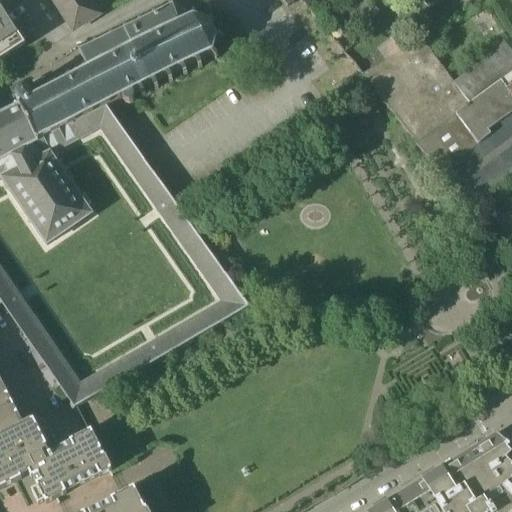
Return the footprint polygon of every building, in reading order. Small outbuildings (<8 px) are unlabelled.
[(90,0),(52,0),(57,7),(74,33),(101,16),(90,0)] [(362,29),(380,13),(368,0),(367,0),(350,16),(362,29)] [(430,9),(438,2),(436,0),(427,0),(425,2),(430,9)] [(0,63),(22,49),(15,38),(0,13),(0,305),(2,305),(24,337),(21,339),(24,343),(27,340),(43,364),(38,367),(41,371),(46,368),(57,384),(53,387),(55,391),(60,388),(71,405),(65,409),(69,414),(77,409),(78,408),(113,388),(124,381),(125,381),(126,380),(139,373),(140,372),(151,365),(151,366),(153,365),(152,365),(162,359),(164,358),(175,352),(176,351),(185,346),(187,345),(197,339),(198,339),(200,338),(200,337),(209,332),(209,333),(211,331),(223,324),(225,324),(224,323),(235,317),(249,309),(245,302),(244,302),(183,215),(114,118),(113,119),(107,108),(123,100),(125,104),(130,106),(134,104),(135,100),(133,95),(139,92),(142,98),(145,97),(142,91),(153,86),(156,91),(159,90),(156,84),(167,79),(170,84),(174,83),(171,77),(182,71),(185,77),(188,76),(185,70),(196,64),(199,70),(203,68),(200,62),(212,57),(217,61),(219,58),(214,53),(217,42),(224,41),(224,37),(217,38),(211,27),(216,22),(213,19),(209,24),(196,21),(196,13),(193,13),(193,14),(173,5),(171,2),(168,4),(170,8),(157,15),(154,10),(152,12),(154,16),(142,22),(140,18),(138,19),(140,23),(128,29),(125,25),(123,26),(125,30),(113,36),(111,32),(109,33),(111,37),(98,44),(95,39),(93,40),(95,45),(82,51),(80,47),(77,48),(84,62),(79,65),(78,64),(68,70),(68,71),(66,72),(67,73),(46,85),(44,83),(47,81),(46,80),(42,82),(40,78),(32,83),(34,86),(31,88),(29,88),(26,88),(24,88),(22,88),(19,89),(17,87),(10,91),(20,108),(0,118),(0,63)] [(511,54),(504,43),(491,52),(494,56),(454,85),(422,40),(362,75),(378,96),(398,121),(415,144),(417,146),(471,205),(489,191),(511,174),(511,54)] [(8,395),(7,395),(1,383),(0,383),(0,411),(13,405),(8,395)] [(496,395),(500,392),(496,386),(496,385),(495,384),(494,384),(492,385),(493,386),(486,391),(486,390),(484,391),(485,392),(484,392),(485,394),(486,393),(490,398),(496,395)] [(17,416),(18,415),(13,405),(0,411),(0,438),(23,427),(17,416)] [(23,427),(0,438),(0,491),(22,481),(22,479),(30,475),(32,480),(35,479),(38,486),(37,486),(38,489),(32,492),(39,506),(45,503),(47,505),(67,495),(66,494),(100,477),(100,478),(111,473),(91,433),(70,443),(71,445),(50,456),(46,448),(47,448),(34,422),(23,427)] [(511,511),(511,451),(498,437),(489,443),(487,440),(476,447),(478,450),(449,468),(434,477),(432,474),(421,481),(423,484),(377,511),(511,511)] [(145,511),(135,490),(112,502),(111,504),(95,511),(145,511)]
